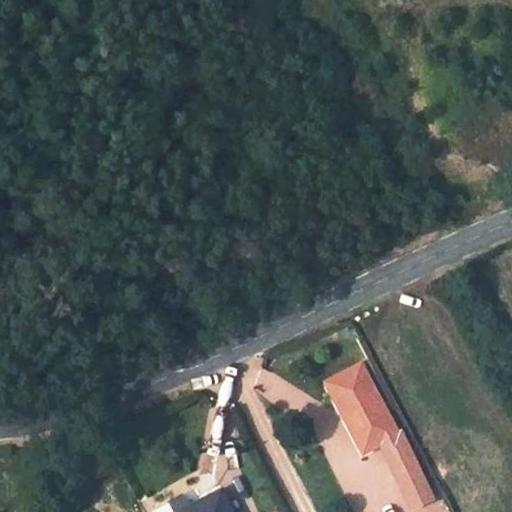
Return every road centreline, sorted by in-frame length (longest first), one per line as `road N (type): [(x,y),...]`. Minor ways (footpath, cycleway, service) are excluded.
road 1 (tertiary): [(511,220),(224,356)]
road 2 (tertiary): [(224,356),(132,399),(0,424)]
road 3 (residential): [(224,356),(301,511)]
